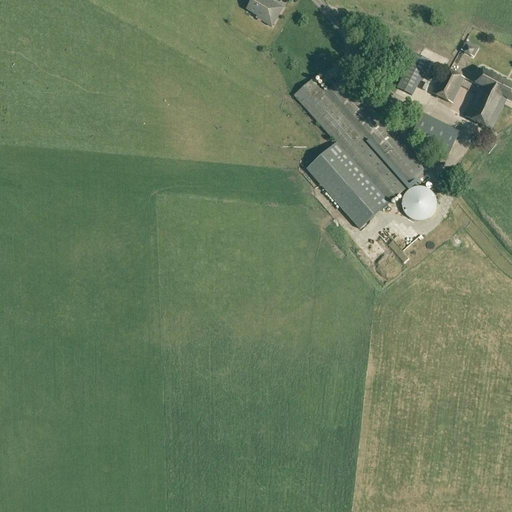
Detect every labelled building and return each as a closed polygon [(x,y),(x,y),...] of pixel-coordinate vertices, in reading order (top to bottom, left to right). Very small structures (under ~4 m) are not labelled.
[(257,18),(272,27),(284,8),(269,0),(252,0),(246,10),(257,16),(257,18)] [(467,46),(464,52),(470,56),(473,50),(467,46)] [(397,88),(412,96),(430,61),(414,53),(397,88)] [(432,94),(452,105),(465,78),(444,68),(432,94)] [(465,117),(492,131),(508,99),(511,100),(511,84),(483,70),(476,84),(480,86),(465,117)] [(294,96),(390,203),(427,171),(344,77),(326,92),(314,79),(294,96)] [(411,135),(449,155),(460,132),(422,113),(411,135)] [(307,170),(360,230),(381,211),(328,152),(307,170)] [(403,202),(403,204),(403,205),(403,207),(403,208),(403,210),(404,211),(405,212),(405,214),(406,215),(407,216),(408,217),(410,218),(411,219),(412,219),(413,220),(415,221),(416,221),(418,221),(419,221),(421,221),(422,221),(424,221),(425,220),(426,220),(428,219),(429,218),(430,218),(431,217),(432,216),(433,214),(434,213),(435,212),(435,211),(436,209),(436,208),(437,206),(437,205),(437,203),(437,202),(436,201),(436,199),(435,198),(435,196),(434,195),(433,194),(432,193),(431,191),(430,191),(429,190),(427,189),(426,188),(425,188),(423,187),(422,187),(420,187),(419,187),(417,187),(416,187),(414,188),(413,188),(411,189),(410,190),(409,191),(408,192),(407,193),(406,194),(405,195),(404,197),(404,198),(403,199),(403,201),(403,202)] [(383,238),(395,247),(400,240),(387,231),(383,238)] [(381,262),(389,256),(379,242),(370,248),(381,262)] [(399,266),(393,259),(383,266),(389,273),(399,266)]
